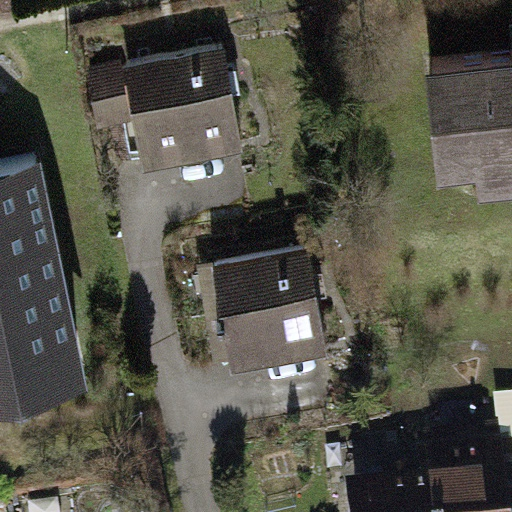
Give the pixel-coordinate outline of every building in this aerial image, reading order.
[(269,137),(247,34),(109,63),(121,119),(159,111),(169,158),(269,137)] [(511,48),(465,55),(481,169),(511,164),(511,48)] [(0,404),(129,375),(72,133),(0,149),(0,404)] [(336,242),(238,259),(256,358),(354,340),(336,242)] [(438,487),(375,494),(377,511),(511,511),(511,425),(433,434),(438,487)]
